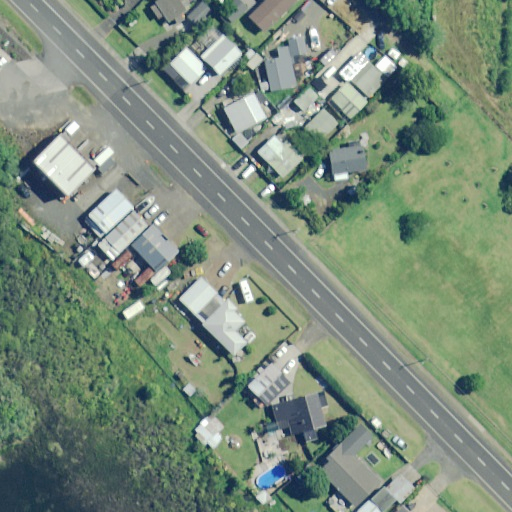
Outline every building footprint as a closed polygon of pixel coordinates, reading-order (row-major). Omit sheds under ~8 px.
[(193,0),(157,0),(151,6),(169,24),(193,0)] [(246,9),(237,0),(232,0),(227,4),(237,17),(246,9)] [(263,0),(248,16),(267,34),(299,0),(263,0)] [(211,14),(201,3),(186,17),(197,28),(211,14)] [(305,54),(302,38),(283,42),(285,47),(272,50),(276,64),(264,67),(270,92),(295,86),(288,58),(305,54)] [(238,56),(223,40),(201,60),(216,76),(238,56)] [(184,50),(161,72),(171,82),(179,75),(188,85),(203,70),(184,50)] [(371,67),(365,62),(328,100),(348,119),(397,69),(382,55),(371,67)] [(315,99),(306,89),(292,102),(301,112),(315,99)] [(264,119),(251,94),(222,109),(234,134),(264,119)] [(335,124),(321,110),(310,121),(307,117),(298,126),(316,144),(335,124)] [(63,159),(29,125),(0,152),(0,159),(31,190),(63,159)] [(246,143),(237,134),(231,140),(240,149),(246,143)] [(299,159),(275,135),(256,153),(281,178),(299,159)] [(364,171),(360,140),(346,142),(347,148),(327,151),(331,182),(346,179),(345,174),(364,171)] [(153,242),(88,175),(54,208),(73,228),(64,237),(80,253),(96,238),(126,268),(153,242)] [(223,302),(199,279),(178,300),(201,323),(200,325),(232,356),(245,343),(233,332),(243,322),(232,311),(234,309),(225,300),(223,302)] [(145,306),(140,299),(124,312),(130,319),(145,306)] [(289,384),(267,363),(244,385),(265,407),(289,384)] [(326,408),(321,391),(270,406),(277,431),(288,427),(290,436),(324,426),(319,410),(326,408)] [(206,442),(212,449),(221,440),(215,434),(222,427),(214,417),(209,421),(205,418),(194,427),(198,431),(194,435),(203,445),(206,442)] [(371,438),(359,425),(325,458),(327,461),(318,470),(354,507),(378,484),(352,457),(371,438)] [(391,452),(379,441),(373,448),(384,459),(391,452)] [(382,511),(393,502),(380,488),(355,511),(382,511)]
